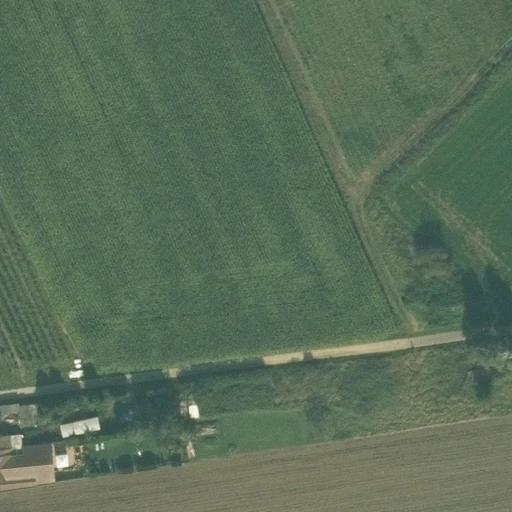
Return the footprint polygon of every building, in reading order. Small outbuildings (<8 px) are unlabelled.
[(99,414),(61,422),(63,433),(102,425),(99,414)] [(0,435),(0,454),(23,452),(22,445),(11,446),(10,434),(0,435)] [(49,442),(22,445),(23,452),(0,454),(0,469),(1,476),(35,473),(53,471),(49,442)] [(35,473),(36,485),(54,482),(53,471),(35,473)] [(0,476),(0,485),(1,490),(36,485),(35,473),(1,476),(0,476)]
